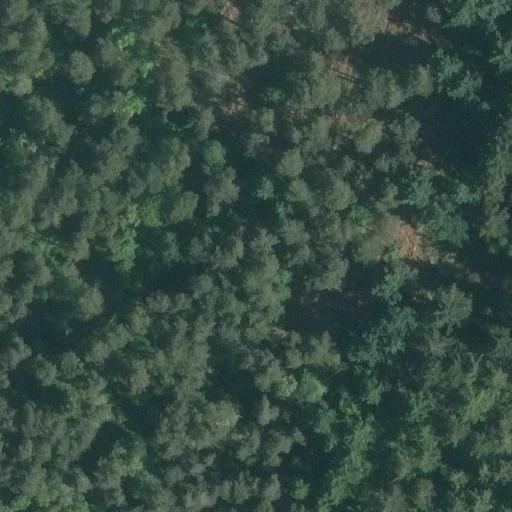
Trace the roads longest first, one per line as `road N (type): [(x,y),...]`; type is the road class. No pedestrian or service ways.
road 1 (track): [(351,511),(511,99)]
road 2 (track): [(130,0),(0,119)]
